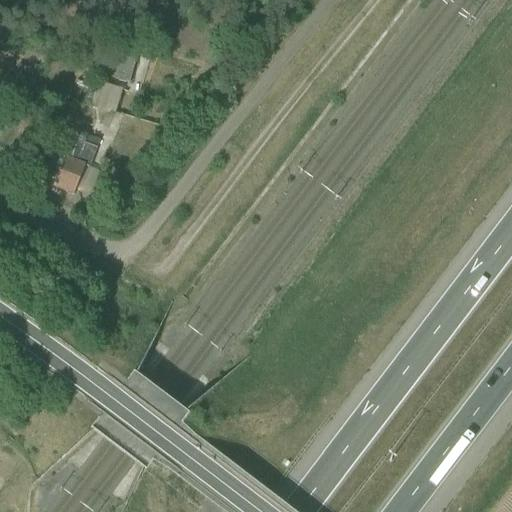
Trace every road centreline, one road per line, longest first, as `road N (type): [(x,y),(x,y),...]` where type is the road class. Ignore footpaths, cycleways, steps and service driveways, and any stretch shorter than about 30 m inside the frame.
road 1 (unclassified): [(328,0),(132,246),(98,245),(0,200)]
road 2 (motorway): [(511,234),(298,511)]
road 3 (unclassified): [(0,317),(258,511)]
road 4 (motorway): [(408,511),(511,378)]
